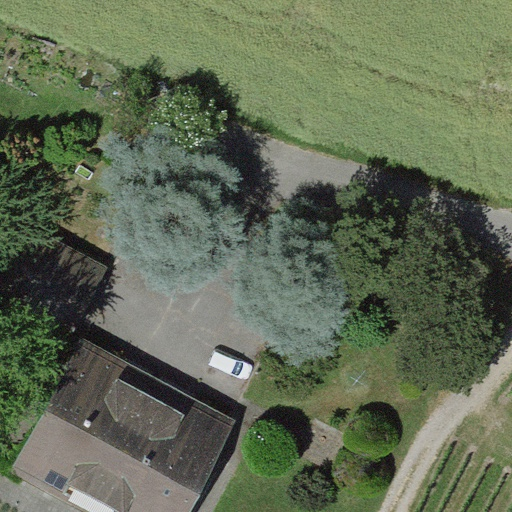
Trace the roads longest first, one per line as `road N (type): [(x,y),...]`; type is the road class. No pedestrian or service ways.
road 1 (unclassified): [(511,226),(215,142)]
road 2 (track): [(511,348),(433,428),(392,511)]
